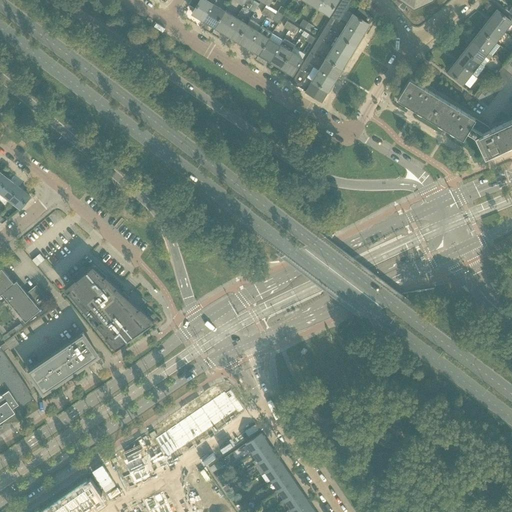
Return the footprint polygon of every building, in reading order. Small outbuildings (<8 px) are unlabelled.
[(191,0),(188,5),(195,9),(192,14),(203,21),(213,5),(215,0),(191,0)] [(307,0),(307,1),(317,8),(322,0),(307,0)] [(322,0),(317,8),(329,15),(338,0),(322,0)] [(342,0),(332,17),(336,19),(339,21),(350,3),(345,0),(342,0)] [(203,21),(214,27),(224,11),(213,5),(203,21)] [(277,12),(283,15),(286,10),(280,6),(277,12)] [(261,13),(267,17),(270,11),(264,8),(261,13)] [(286,10),(283,15),(294,22),(297,17),(286,10)] [(496,10),(488,20),(503,31),(511,21),(496,10)] [(214,27),(225,34),(235,18),(224,11),(214,27)] [(270,11),(267,17),(272,20),(275,15),(270,11)] [(353,14),(346,26),(362,35),(369,24),(353,14)] [(327,25),(327,26),(330,28),(331,28),(336,19),(332,17),(327,25)] [(225,34),(237,41),(246,25),(235,18),(225,34)] [(302,20),(299,25),(305,29),(308,24),(302,20)] [(488,20),(480,30),(495,42),(503,31),(488,20)] [(283,27),(289,30),(292,25),(287,22),(283,27)] [(308,24),(305,29),(311,32),(314,27),(308,24)] [(237,41),(247,48),(257,32),(246,25),(237,41)] [(292,25),(289,30),(295,34),(298,28),(292,25)] [(257,32),(247,48),(259,55),(269,38),(272,33),(261,26),(257,32)] [(346,26),(339,37),(355,47),(362,35),(346,26)] [(480,30),(472,40),(487,52),(495,42),(480,30)] [(323,31),(318,40),(322,42),(327,33),(323,31)] [(309,35),(305,41),(312,44),(315,39),(315,38),(309,35)] [(339,37),(332,48),(348,58),(355,47),(339,37)] [(259,55),(270,61),(280,45),(269,38),(259,55)] [(280,45),(270,61),(281,68),(291,52),(295,45),(284,39),(283,40),(280,45)] [(318,40),(313,48),(317,50),(322,42),(318,40)] [(472,40),(464,51),(479,62),(484,56),(489,60),(492,56),(487,52),(472,40)] [(332,48),(325,59),(342,69),(348,58),(332,48)] [(311,51),(304,62),(308,64),(315,53),(311,51)] [(464,51),(456,61),(471,73),(479,62),(464,51)] [(291,52),(281,68),(292,75),(302,59),(291,52)] [(325,59),(319,70),(335,80),(342,69),(325,59)] [(471,73),(456,61),(448,71),(463,83),(471,73)] [(308,64),(304,62),(299,70),(303,72),(308,64)] [(511,74),(511,68),(505,63),(502,68),(511,75),(511,74)] [(502,68),(497,74),(507,81),(511,75),(502,68)] [(299,70),(291,83),(298,87),(301,84),(305,78),(306,74),(303,72),(299,70)] [(335,80),(319,70),(305,92),(321,102),(335,80)] [(497,74),(493,78),(503,86),(507,81),(497,74)] [(422,114),(430,119),(442,99),(409,78),(397,99),(405,104),(406,101),(424,112),(422,114)] [(493,78),(485,89),(495,97),(503,86),(493,78)] [(485,89),(481,94),(491,101),(495,97),(485,89)] [(491,101),(481,94),(477,98),(487,106),(491,101)] [(463,139),(467,132),(475,119),(442,99),(430,119),(437,124),(439,121),(456,132),(455,134),(463,139)] [(475,119),(467,132),(475,137),(485,159),(493,155),(492,152),(511,143),(511,145),(511,124),(510,120),(490,130),(488,127),(475,119)] [(8,180),(0,189),(0,191),(9,199),(9,200),(18,188),(7,180),(8,180)] [(18,188),(9,200),(10,199),(20,207),(20,208),(21,208),(29,196),(28,197),(18,189),(19,188),(18,188)] [(93,265),(66,288),(116,347),(154,321),(93,265)] [(0,294),(2,293),(25,321),(27,320),(29,322),(36,316),(34,314),(40,309),(36,304),(44,297),(36,285),(27,293),(16,280),(14,283),(1,268),(0,269),(0,294)] [(8,333),(2,337),(4,341),(11,337),(8,333)] [(28,370),(38,384),(43,392),(98,355),(83,333),(28,370)] [(11,337),(4,341),(10,350),(19,343),(13,335),(11,337)] [(0,421),(15,411),(12,408),(15,406),(17,410),(33,399),(29,392),(30,392),(0,347),(0,421)] [(226,383),(150,437),(168,462),(243,408),(226,383)] [(247,442),(253,452),(267,442),(260,433),(247,442)] [(253,452),(259,460),(273,451),(267,442),(253,452)] [(176,511),(146,445),(120,456),(144,511),(176,511)] [(259,460),(266,470),(280,461),(273,451),(259,460)] [(266,470),(273,481),(286,471),(280,461),(266,470)] [(214,464),(209,468),(212,472),(217,469),(214,464)] [(273,481),(279,490),(293,480),(286,471),(273,481)] [(220,474),(215,477),(219,482),(223,479),(220,474)] [(279,490),(285,499),(299,490),(293,480),(279,490)] [(90,483),(48,511),(78,511),(94,502),(96,504),(95,504),(96,505),(102,501),(90,483)] [(285,499),(292,509),(306,500),(299,490),(285,499)] [(233,493),(228,496),(232,501),(237,498),(233,493)] [(292,509),(294,511),(308,511),(312,509),(306,500),(292,509)] [(240,502),(235,506),(238,511),(243,507),(240,502)]
